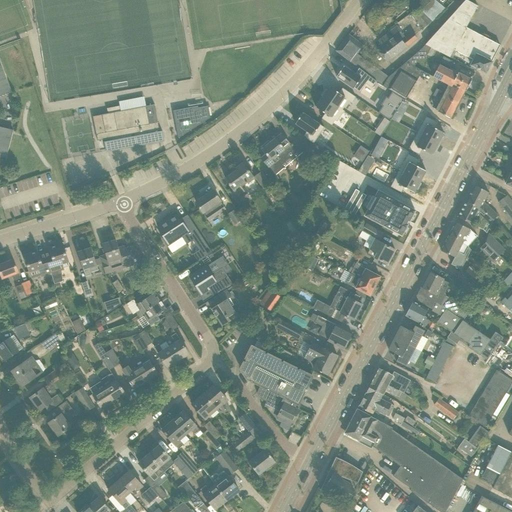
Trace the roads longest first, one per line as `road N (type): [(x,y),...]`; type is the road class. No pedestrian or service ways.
road 1 (tertiary): [(309,460),(511,76)]
road 2 (residential): [(122,204),(255,124),(363,0)]
road 3 (residential): [(49,501),(213,355)]
road 4 (residential): [(213,355),(122,204)]
road 5 (residential): [(309,460),(285,444),(213,355)]
road 6 (residential): [(0,242),(122,204)]
